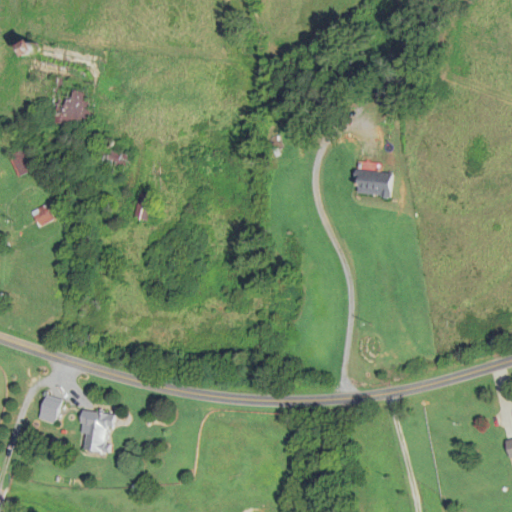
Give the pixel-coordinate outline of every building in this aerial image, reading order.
[(46,119),(87,128),(95,91),(54,82),(46,119)] [(286,129),(292,137),(304,127),(297,119),(286,129)] [(10,155),(20,176),(35,170),(25,148),(10,155)] [(99,168),(133,173),(136,153),(102,148),(99,168)] [(396,175),(363,168),(359,192),(391,198),(396,175)] [(136,217),(149,220),(156,195),(142,192),(136,217)] [(64,399),(48,394),(41,419),(57,424),(64,399)] [(88,441),(110,444),(115,414),(86,409),(82,433),(89,433),(88,441)]
